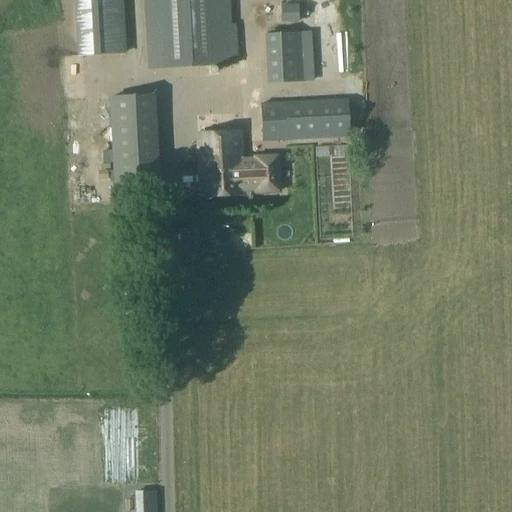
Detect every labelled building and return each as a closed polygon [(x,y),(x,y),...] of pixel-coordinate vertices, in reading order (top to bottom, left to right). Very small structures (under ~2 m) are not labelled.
[(77,0),(80,54),(122,52),(119,0),(77,0)] [(229,0),(143,0),(147,70),(238,65),(236,28),(231,29),(229,0)] [(280,5),(280,24),(298,23),(298,5),(280,5)] [(302,82),(300,33),(264,35),(266,84),(302,82)] [(112,182),(155,179),(152,94),(109,96),(112,182)] [(347,99),(260,103),(262,143),(349,139),(347,99)] [(255,165),(242,165),(241,133),(198,135),(200,196),(243,194),(243,191),(256,190),(256,193),(279,192),(277,157),(255,158),(255,165)]
